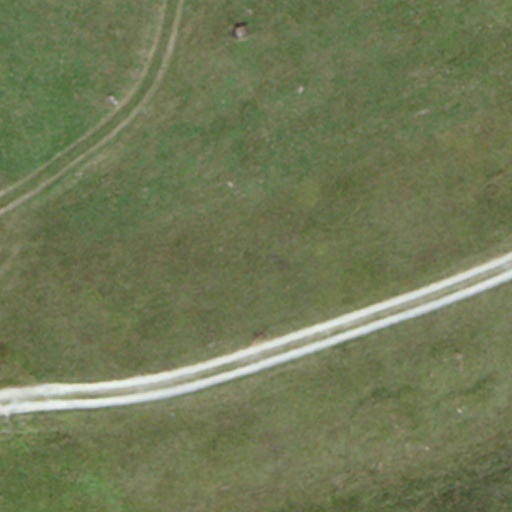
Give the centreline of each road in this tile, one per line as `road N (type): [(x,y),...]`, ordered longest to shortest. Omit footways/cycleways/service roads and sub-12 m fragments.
road 1 (track): [(511,265),(207,376),(0,403)]
road 2 (track): [(0,203),(136,135),(191,0)]
